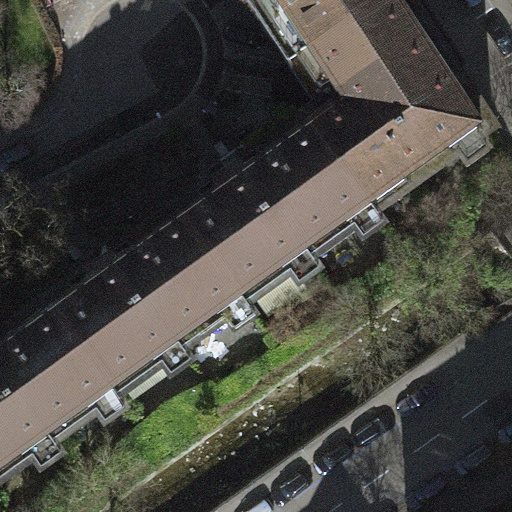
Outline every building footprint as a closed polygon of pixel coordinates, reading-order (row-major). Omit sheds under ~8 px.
[(387,0),(244,0),(292,67),(387,0)] [(406,0),(387,0),(292,67),(320,108),(307,116),(376,212),(459,154),(468,168),(491,152),(481,139),(497,128),(406,0)] [(376,212),(307,116),(247,159),(241,149),(227,159),(233,168),(217,179),(211,170),(197,179),(204,190),(177,209),(246,305),(289,274),(299,288),(321,272),(312,259),(354,228),(363,240),(385,225),(376,212)] [(246,305),(177,209),(117,251),(111,242),(97,252),(103,260),(87,271),(81,262),(67,272),(74,282),(48,301),(116,397),(159,367),(169,381),(191,365),(182,351),(224,321),(233,333),(254,317),(246,305)] [(116,397),(48,301),(0,334),(0,479),(29,459),(39,473),(62,457),(52,443),(95,413),(103,425),(125,409),(116,397)]
